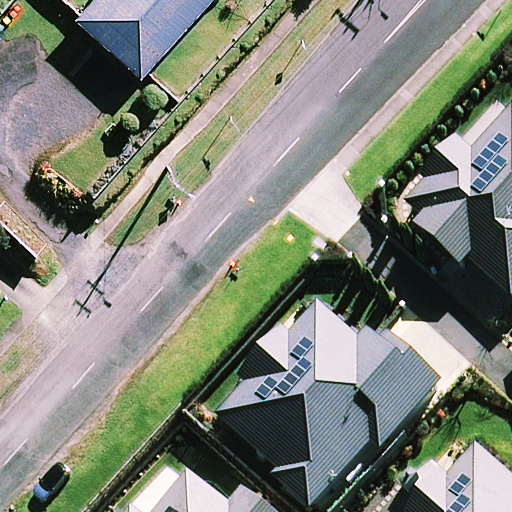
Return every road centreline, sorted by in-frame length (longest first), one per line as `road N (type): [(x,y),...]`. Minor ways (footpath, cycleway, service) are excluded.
road 1 (residential): [(0,467),(279,158)]
road 2 (residential): [(279,158),(511,394)]
road 3 (residential): [(279,158),(423,0)]
